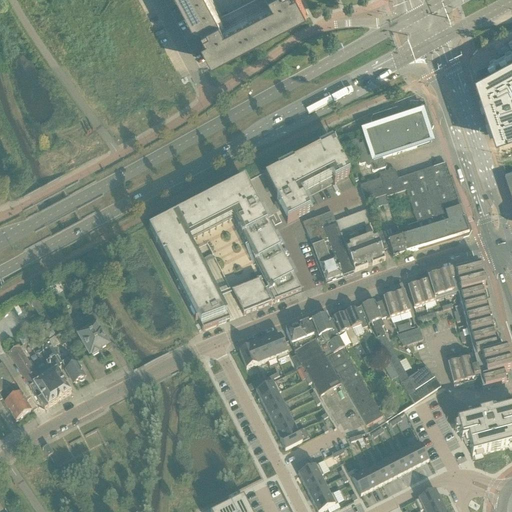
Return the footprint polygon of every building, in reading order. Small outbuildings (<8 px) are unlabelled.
[(223,26),(208,0),(179,0),(195,29),(200,38),(199,38),(210,59),(305,8),(300,0),(270,0),(271,1),(223,26)] [(491,64),(477,71),(498,136),(511,131),(511,92),(507,94),(505,90),(511,86),(511,51),(491,63),(491,64)] [(428,134),(431,133),(433,129),(427,109),(422,107),(403,113),(396,110),(373,117),(370,122),(373,130),(364,133),(367,142),(362,143),(362,144),(361,146),(359,146),(358,143),(356,142),(351,143),(351,145),(354,156),(356,157),(358,157),(359,159),(357,161),(359,166),(361,167),(365,166),(366,168),(368,169),(370,168),(372,172),(374,174),(385,170),(386,168),(384,163),(382,162),(381,163),(380,161),(382,160),(417,149),(416,148),(421,147),(421,145),(424,144),(427,138),(426,136),(429,135),(428,134)] [(505,134),(498,137),(504,156),(511,153),(505,134)] [(171,222),(151,232),(165,259),(171,270),(198,322),(201,327),(227,317),(229,322),(282,301),(282,300),(278,302),(271,289),(275,287),(271,289),(265,276),(268,275),(268,274),(264,276),(258,264),(262,262),(261,261),(258,263),(251,251),(255,249),(255,248),(251,250),(245,238),(266,227),(264,223),(263,221),(302,201),(349,176),(333,146),(288,169),(266,181),(265,181),(262,175),(244,184),(175,219),(172,221),(171,222)] [(429,219),(376,235),(385,261),(458,238),(436,168),(414,175),(427,216),(428,215),(429,219)] [(382,186),(398,181),(395,173),(389,170),(387,173),(379,176),(379,179),(378,181),(360,187),(360,188),(365,202),(365,204),(372,202),(385,198),(386,197),(382,186)] [(372,224),(371,220),(367,211),(362,213),(367,226),(372,224)] [(367,226),(362,213),(357,215),(362,228),(367,226)] [(362,228),(357,215),(351,217),(356,230),(362,228)] [(356,230),(351,217),(346,219),(351,232),(356,230)] [(351,232),(346,219),(343,220),(341,221),(346,234),(351,232)] [(346,234),(341,221),(335,223),(340,236),(346,234)] [(346,234),(340,236),(342,240),(344,246),(350,244),(346,234)] [(322,242),(311,246),(325,284),(355,273),(345,249),(342,240),(335,243),(332,235),(326,237),(328,243),(323,245),(322,242)] [(382,252),(377,239),(376,240),(375,237),(374,238),(375,238),(376,240),(372,241),(371,239),(373,239),(372,238),(371,239),(366,241),(362,242),(349,247),(348,248),(350,248),(350,250),(347,251),(346,249),(347,249),(346,248),(345,249),(355,273),(362,270),(368,268),(367,267),(369,266),(371,265),(372,267),(378,265),(385,262),(382,252)] [(506,350),(505,350),(497,353),(497,350),(499,349),(495,334),(493,335),(491,329),(494,328),(490,313),(487,314),(486,308),(489,308),(485,292),(482,293),(481,290),(487,289),(484,274),(475,269),(459,273),(459,270),(448,273),(448,272),(427,278),(428,283),(435,303),(458,296),(473,353),(475,353),(477,358),(469,360),(468,358),(447,363),(453,389),(461,387),(460,384),(466,383),(467,385),(475,383),(474,381),(479,379),(482,390),(508,384),(506,376),(504,376),(503,374),(511,372),(506,350)] [(60,283),(54,285),(57,292),(63,290),(60,283)] [(428,283),(418,286),(424,306),(435,303),(428,283)] [(424,306),(418,286),(407,289),(414,309),(424,306)] [(39,302),(46,298),(41,290),(34,294),(39,302)] [(404,294),(397,296),(393,297),(394,298),(399,317),(410,314),(404,294)] [(399,317),(394,298),(393,297),(383,300),(385,306),(389,320),(399,317)] [(36,300),(30,303),(39,315),(44,312),(39,305),(36,300)] [(397,378),(398,377),(409,397),(414,406),(440,388),(434,379),(429,373),(428,372),(428,373),(425,370),(409,381),(404,373),(399,364),(384,337),(381,329),(383,327),(381,321),(387,319),(388,321),(389,320),(385,306),(376,309),(374,304),(361,309),(365,319),(368,326),(370,325),(377,340),(377,341),(389,363),(397,378)] [(361,309),(344,316),(350,331),(352,330),(355,337),(364,334),(362,330),(367,329),(363,320),(365,319),(361,309)] [(83,326),(76,331),(79,337),(78,337),(80,340),(78,341),(81,346),(83,345),(89,355),(90,354),(91,356),(98,352),(97,350),(107,344),(101,333),(99,334),(96,328),(99,326),(93,316),(81,323),(83,326)] [(326,316),(308,324),(316,343),(341,386),(346,395),(365,428),(382,418),(344,351),(345,350),(337,337),(335,332),(333,333),(329,322),(326,316)] [(333,320),(329,322),(333,333),(335,332),(337,337),(345,334),(352,347),(358,344),(355,337),(352,330),(350,331),(344,316),(340,318),(339,317),(334,319),(334,320),(333,320)] [(341,386),(316,343),(308,324),(286,333),(292,347),(294,355),(320,399),(341,386)] [(280,337),(270,342),(278,362),(289,358),(280,337)] [(59,345),(54,338),(48,342),(53,349),(59,345)] [(18,349),(8,356),(21,375),(31,391),(34,396),(38,402),(44,412),(47,410),(48,410),(57,404),(57,405),(63,401),(62,401),(72,395),(61,378),(58,374),(61,371),(58,366),(60,365),(62,364),(61,363),(62,363),(53,349),(48,342),(47,340),(39,345),(42,350),(36,354),(43,365),(45,367),(39,371),(37,369),(34,367),(31,362),(28,364),(18,349)] [(260,346),(267,363),(276,359),(277,359),(270,342),(260,346)] [(249,349),(257,367),(267,363),(260,346),(250,349),(249,349)] [(249,349),(239,353),(246,371),(257,367),(249,349)] [(62,363),(61,363),(62,364),(63,365),(67,374),(74,386),(79,383),(81,383),(84,381),(84,380),(85,379),(79,368),(77,364),(72,367),(68,360),(62,363)] [(397,378),(389,363),(383,367),(391,381),(397,378)] [(0,365),(0,398),(15,423),(23,418),(31,413),(26,405),(27,404),(24,398),(21,394),(20,395),(18,392),(18,391),(18,390),(17,389),(2,364),(0,365)] [(275,384),(256,394),(261,404),(277,395),(280,394),(275,384)] [(266,413),(282,405),(277,396),(277,395),(261,404),(266,413)] [(270,423),(287,415),(282,405),(266,413),(270,423)] [(390,410),(382,415),(386,421),(394,416),(390,410)] [(479,419),(456,425),(460,440),(461,443),(467,442),(472,459),(511,448),(511,410),(492,416),(491,413),(478,416),(479,419)] [(275,433),(292,424),(287,415),(270,423),(275,433)] [(280,442),(297,434),(292,424),(275,433),(280,442)] [(297,434),(280,442),(285,453),(309,440),(304,430),(297,434)] [(418,444),(409,449),(419,468),(429,463),(418,444)] [(53,455),(49,446),(44,449),(43,449),(42,449),(43,450),(44,450),(48,458),(53,455)] [(250,452),(261,480),(269,477),(259,449),(250,452)] [(410,452),(401,457),(409,473),(419,468),(409,449),(408,449),(410,452)] [(401,457),(391,462),(399,478),(409,473),(401,457)] [(391,462),(381,467),(390,483),(399,478),(391,462)] [(318,466),(298,476),(303,486),(323,476),(318,466)] [(381,467),(371,472),(380,488),(390,483),(381,467)] [(361,473),(360,474),(370,493),(380,488),(371,472),(362,476),(361,473)] [(360,474),(350,479),(360,498),(370,493),(360,474)] [(323,476),(303,486),(308,496),(325,488),(320,479),(323,477),(323,476)] [(325,488),(308,496),(313,506),(333,496),(332,495),(329,497),(325,488)] [(435,493),(415,503),(419,511),(421,511),(440,503),(435,493)] [(333,496),(313,506),(316,511),(325,511),(338,506),(333,496)] [(228,511),(226,511),(246,511),(241,500),(226,507),(228,511)] [(444,511),(440,503),(421,511),(422,511),(423,511),(444,511)]
